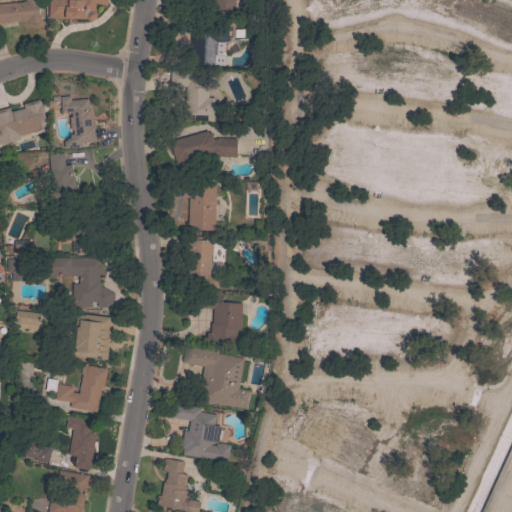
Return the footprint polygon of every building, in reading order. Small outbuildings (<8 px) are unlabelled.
[(15,2),(26,1),(25,0),(37,0),(39,22),(28,23),(28,21),(19,22),(19,21),(0,22),(0,2),(15,1),(15,2)] [(106,0),(106,6),(95,3),(95,12),(96,13),(95,18),(92,21),(88,20),(86,19),(67,18),(67,19),(47,18),(47,0),(106,0)] [(212,9),(212,0),(234,0),(235,10),(212,9)] [(214,65),(193,65),(193,43),(190,43),(190,34),(196,34),(196,24),(211,24),(211,23),(228,23),(228,30),(230,31),(229,35),(228,40),(228,42),(216,41),(215,51),(216,51),(216,55),(214,55),(214,65)] [(213,121),(179,120),(180,112),(184,112),(185,86),(169,86),(169,69),(196,70),(196,76),(208,76),(207,97),(214,97),(213,121)] [(88,98),(88,109),(91,109),(92,125),(93,125),(95,141),(81,143),(82,147),(64,148),(63,140),(69,136),(69,134),(73,134),(72,129),(70,129),(69,117),(71,117),(70,112),(61,113),(59,97),(70,95),(70,100),(88,98)] [(20,139),(0,143),(0,109),(9,107),(10,111),(23,108),(22,104),(39,99),(46,123),(45,123),(46,128),(43,129),(43,130),(39,131),(39,130),(19,135),(20,139)] [(207,133),(210,132),(212,139),(218,138),(236,138),(235,157),(209,156),(208,152),(188,157),(188,173),(176,173),(176,161),(175,162),(169,141),(206,130),(207,133)] [(47,198),(46,178),(49,178),(48,154),(63,153),(64,165),(71,165),(72,177),(74,177),(75,196),(51,198),(47,198)] [(189,182),(215,183),(214,192),(214,230),(189,230),(189,192),(189,182)] [(61,240),(61,226),(91,224),(91,242),(94,242),(94,250),(88,250),(89,252),(72,253),(71,239),(61,240)] [(225,276),(224,288),(188,286),(190,252),(184,252),(185,239),(192,239),(192,236),(203,237),(202,240),(211,240),(210,275),(225,276)] [(29,240),(29,251),(14,252),(14,240),(29,240)] [(100,262),(103,262),(103,275),(98,275),(98,281),(99,281),(99,285),(114,293),(112,296),(113,297),(108,306),(107,305),(106,308),(103,307),(100,308),(96,306),(97,303),(93,301),(91,301),(91,307),(71,307),(72,293),(74,293),(74,291),(78,291),(78,287),(78,276),(55,275),(55,278),(48,278),(48,275),(42,275),(42,274),(26,274),(26,281),(11,281),(11,272),(7,272),(7,259),(43,259),(43,257),(100,258),(100,262)] [(240,330),(236,329),(235,346),(205,345),(206,332),(209,332),(210,322),(211,323),(212,308),(198,307),(199,291),(220,292),(219,302),(241,303),(240,330)] [(95,329),(93,347),(103,348),(101,362),(73,359),(75,341),(73,341),(74,333),(76,334),(78,319),(92,321),(92,312),(113,315),(111,331),(95,329)] [(199,401),(203,376),(205,377),(207,368),(188,364),(191,346),(219,351),(218,358),(235,361),(235,363),(241,364),(240,374),(236,373),(233,387),(237,388),(249,390),(246,410),(199,401)] [(96,412),(69,407),(70,402),(54,399),(56,384),(72,387),(71,392),(78,393),(79,389),(78,389),(79,383),(80,383),(81,374),(85,375),(87,365),(106,369),(103,385),(101,385),(96,412)] [(42,394),(53,395),(54,381),(43,380),(42,394)] [(183,430),(187,430),(189,420),(170,417),(173,399),(190,402),(190,405),(200,407),(199,412),(215,414),(213,425),(215,425),(212,442),(211,442),(210,445),(215,446),(215,443),(218,444),(218,442),(230,444),(227,462),(181,454),(183,448),(180,447),(183,430)] [(73,467),(75,455),(67,454),(72,428),(65,427),(67,416),(93,421),(92,428),(96,429),(89,470),(73,467)] [(51,448),(48,463),(34,460),(34,457),(22,455),(23,439),(39,440),(38,446),(51,448)] [(183,462),(181,473),(186,474),(184,487),(185,487),(185,490),(188,491),(187,499),(199,501),(197,511),(187,511),(183,511),(183,509),(156,504),(158,495),(160,495),(162,482),(163,482),(164,478),(165,479),(167,472),(161,471),(163,458),(183,462)] [(82,509),(80,509),(79,511),(46,511),(49,499),(66,503),(69,486),(55,484),(58,469),(88,475),(82,509)]
